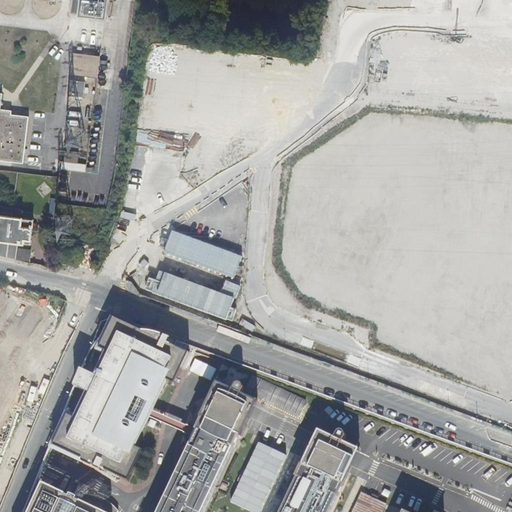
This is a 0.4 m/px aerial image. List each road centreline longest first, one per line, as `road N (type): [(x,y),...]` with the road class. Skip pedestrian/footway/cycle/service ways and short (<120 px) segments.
road 1 (unclassified): [(511,450),(98,295)]
road 2 (residential): [(98,295),(8,511)]
